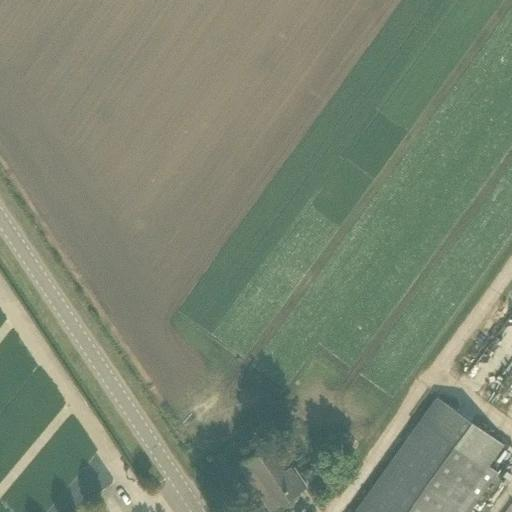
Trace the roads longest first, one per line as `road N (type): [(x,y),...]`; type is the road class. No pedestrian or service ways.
road 1 (tertiary): [(193,511),(0,218)]
road 2 (track): [(511,276),(334,511)]
